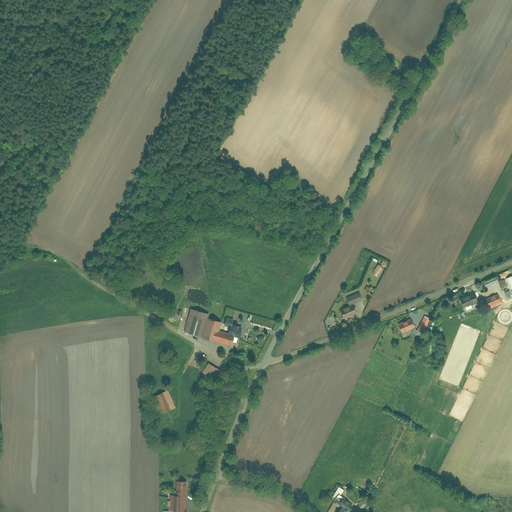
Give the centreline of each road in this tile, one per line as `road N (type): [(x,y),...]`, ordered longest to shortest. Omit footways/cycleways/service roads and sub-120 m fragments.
road 1 (unclassified): [(462,0),(263,363)]
road 2 (unclassified): [(263,363),(511,261)]
road 3 (track): [(129,302),(64,248),(0,268)]
road 4 (unclassified): [(263,363),(228,363),(129,302)]
road 5 (unclassified): [(263,363),(215,478)]
